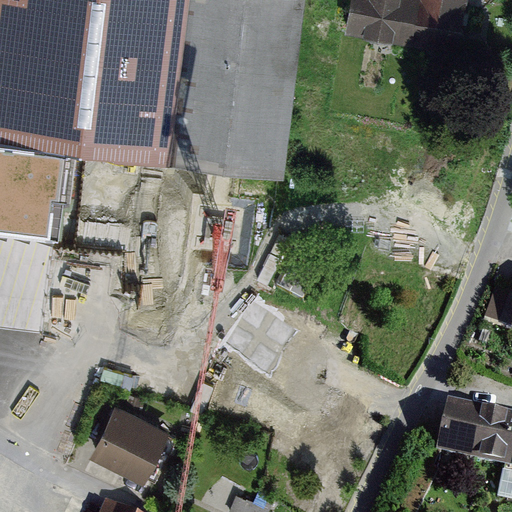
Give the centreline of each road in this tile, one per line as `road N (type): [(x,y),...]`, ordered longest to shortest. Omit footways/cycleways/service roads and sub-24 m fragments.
road 1 (residential): [(497,236),(362,511)]
road 2 (residential): [(0,437),(149,511)]
